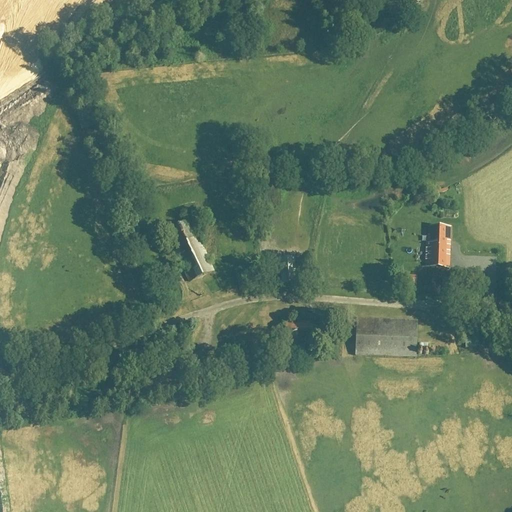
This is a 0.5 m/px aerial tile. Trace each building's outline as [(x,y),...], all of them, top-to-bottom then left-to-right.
[(77,134),(94,129),(89,113),(72,118),(77,134)] [(126,215),(132,234),(145,229),(138,211),(126,215)] [(168,233),(190,283),(215,272),(193,222),(168,233)] [(425,233),(425,268),(454,268),(454,233),(425,233)] [(277,262),(278,288),(294,287),(293,262),(277,262)] [(323,321),(281,323),(281,344),(324,343),(323,321)] [(417,323),(355,323),(355,354),(416,354),(417,323)] [(271,335),(237,337),(238,356),(272,354),(271,335)] [(461,340),(463,351),(478,348),(476,337),(461,340)] [(161,363),(164,377),(184,373),(181,360),(161,363)]
